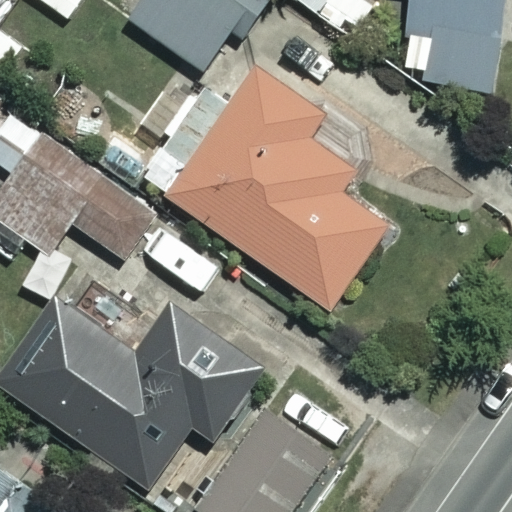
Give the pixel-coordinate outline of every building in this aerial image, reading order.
[(256,0),(134,0),(126,10),(201,70),(256,0)] [(410,0),(401,74),(493,86),(503,0),(410,0)] [(325,111),(259,64),(170,190),(328,303),(387,221),(337,185),(353,163),(310,132),(325,111)] [(88,165),(11,108),(0,123),(0,159),(15,170),(0,190),(0,217),(48,253),(73,219),(125,258),(164,205),(125,176),(146,148),(117,126),(88,165)] [(159,360),(62,292),(0,379),(0,380),(148,485),(193,421),(215,437),(269,361),(177,296),(161,319),(179,332),(159,360)] [(286,511),(333,445),(259,394),(186,499),(205,511),(286,511)] [(55,511),(0,472),(0,511),(55,511)]
